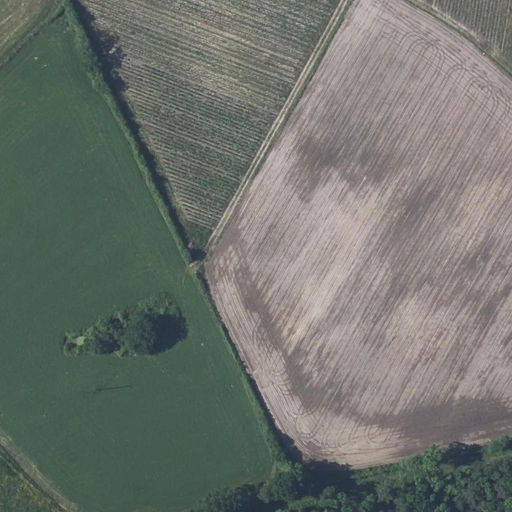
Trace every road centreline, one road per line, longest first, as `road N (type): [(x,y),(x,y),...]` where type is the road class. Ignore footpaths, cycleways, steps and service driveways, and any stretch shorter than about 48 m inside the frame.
road 1 (track): [(341,0),(203,267)]
road 2 (track): [(412,0),(511,72)]
